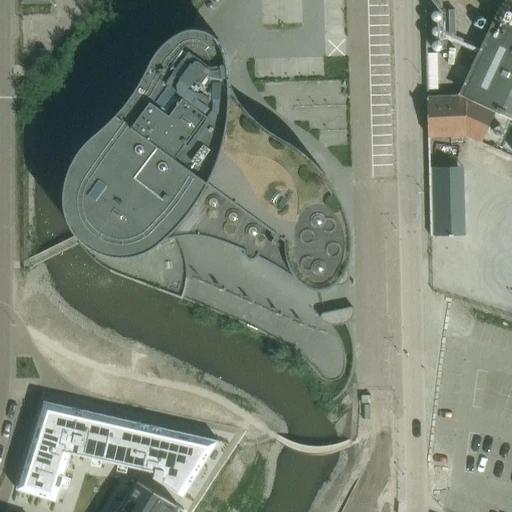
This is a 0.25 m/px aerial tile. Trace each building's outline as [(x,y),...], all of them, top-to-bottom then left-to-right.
[(511,10),(501,5),(460,95),(426,97),(427,137),(465,135),(480,142),(495,109),(511,116),(511,10)] [(228,75),(226,61),(221,44),(218,39),(214,35),(209,31),(203,29),(197,27),(191,27),(182,30),(173,34),(166,40),(159,47),(151,57),(137,85),(118,110),(95,132),(76,154),(70,165),(66,177),(63,189),(63,202),(64,211),(67,219),(72,229),(79,238),(88,245),(97,251),(108,254),(118,256),(127,255),(137,254),(146,250),(155,244),(167,239),(178,235),(191,233),(203,234),(215,236),(227,241),(238,248),(237,249),(237,252),(237,254),(238,256),(239,257),(240,259),(242,260),(244,261),(245,262),(247,262),(249,262),(251,261),(253,260),(254,259),(255,258),(257,256),(299,282),(305,286),(309,288),(314,289),(318,290),(322,289),(327,288),(330,286),(334,284),(335,285),(337,285),(339,285),(341,285),(343,284),(344,283),(346,282),(347,281),(348,279),(348,277),(349,275),(349,274),(348,272),(348,271),(347,269),(346,268),(350,254),(351,239),(349,225),(345,212),(340,200),(334,188),(324,174),(313,161),(298,148),(282,138),(263,125),(248,112),(236,97),(232,90),(230,83),(228,75)] [(462,174),(431,175),(433,236),(464,235),(462,174)] [(350,306),(324,312),(323,312),(322,312),(321,313),(320,313),(320,314),(320,315),(319,316),(319,317),(320,318),(320,319),(322,321),(324,322),(326,323),(331,324),(335,325),(340,324),(344,323),(348,321),(350,319),(352,317),(353,314),(353,312),(353,309),(353,308),(352,307),(351,307),(351,306),(350,306)] [(20,473),(15,489),(55,501),(71,452),(153,470),(152,477),(183,496),(197,474),(202,466),(218,440),(176,431),(166,429),(150,425),(140,423),(124,419),(114,417),(98,414),(88,411),(43,401),(31,438),(28,448),(23,464),(20,473)] [(173,511),(177,505),(150,488),(136,479),(115,511),(173,511)]
